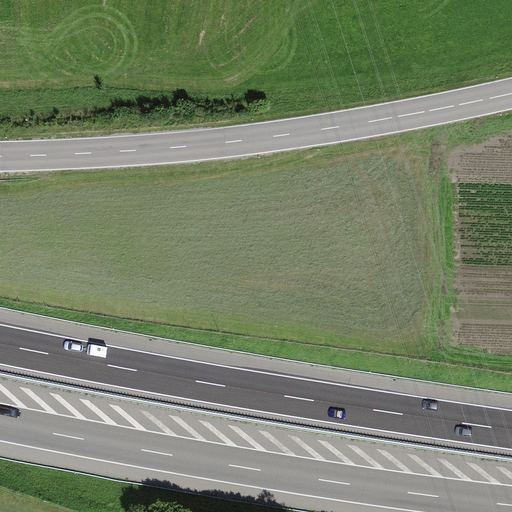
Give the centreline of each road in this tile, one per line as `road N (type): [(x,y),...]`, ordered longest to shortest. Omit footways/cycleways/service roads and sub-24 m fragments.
road 1 (motorway): [(511,429),(0,343)]
road 2 (motorway): [(0,414),(511,497)]
road 3 (primary): [(0,157),(261,140),(511,94)]
